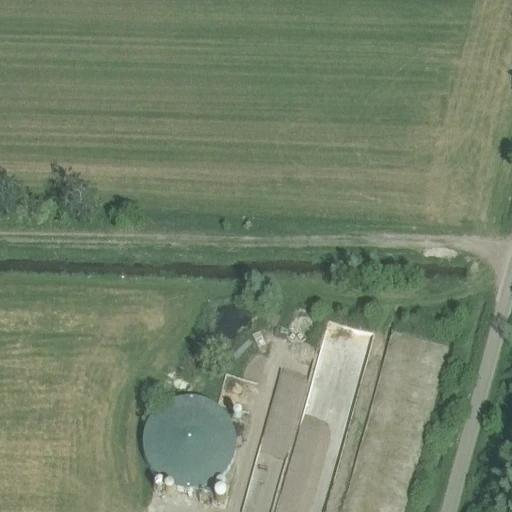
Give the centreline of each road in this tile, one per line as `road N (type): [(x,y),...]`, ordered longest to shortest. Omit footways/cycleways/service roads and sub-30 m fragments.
road 1 (track): [(511,247),(0,239)]
road 2 (unclassified): [(448,511),(511,281)]
